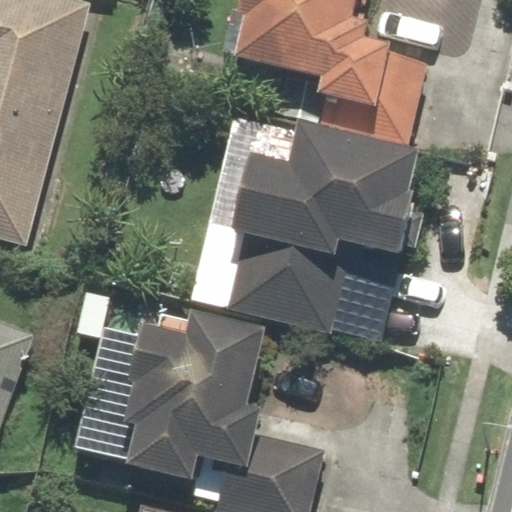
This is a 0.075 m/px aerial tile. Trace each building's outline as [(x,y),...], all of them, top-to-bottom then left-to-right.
[(0,0),(0,253),(22,259),(89,15),(30,0),(0,0)] [(345,53),(356,0),(246,0),(228,81),(321,102),(313,135),(407,157),(427,72),(345,53)] [(396,277),(422,165),(252,126),(225,244),(246,249),(229,322),(265,330),(332,346),(351,266),(396,277)] [(199,355),(138,341),(116,435),(131,439),(121,485),(219,507),(217,511),(313,511),(325,460),(239,440),(265,330),(229,322),(208,318),(199,355)] [(0,336),(0,450),(36,349),(0,336)]
